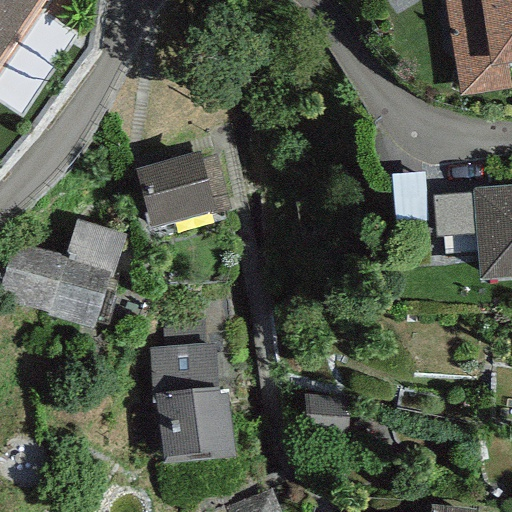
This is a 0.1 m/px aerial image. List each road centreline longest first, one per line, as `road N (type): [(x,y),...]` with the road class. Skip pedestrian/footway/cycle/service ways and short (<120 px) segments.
road 1 (residential): [(0,206),(64,129),(134,14),(151,0)]
road 2 (residential): [(310,0),(361,74),(417,118),(511,131)]
